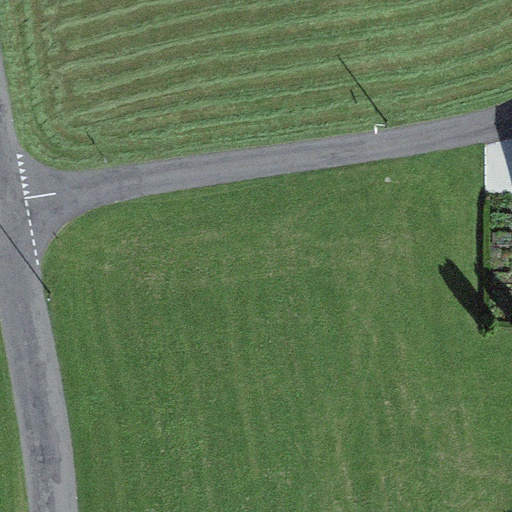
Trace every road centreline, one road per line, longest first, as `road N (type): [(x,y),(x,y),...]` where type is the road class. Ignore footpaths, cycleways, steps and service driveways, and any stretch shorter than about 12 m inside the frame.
road 1 (unclassified): [(10,199),(457,129),(511,111)]
road 2 (tertiary): [(10,199),(52,511)]
